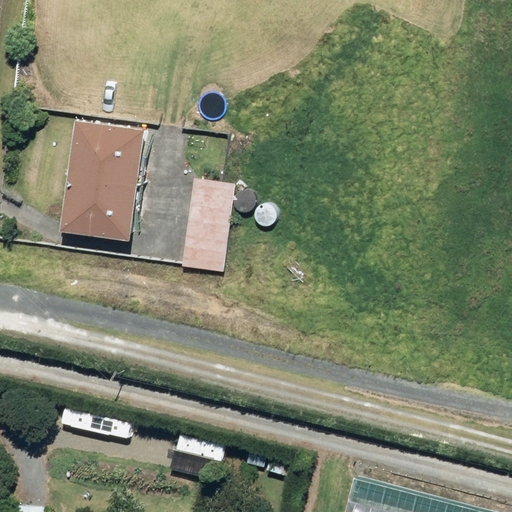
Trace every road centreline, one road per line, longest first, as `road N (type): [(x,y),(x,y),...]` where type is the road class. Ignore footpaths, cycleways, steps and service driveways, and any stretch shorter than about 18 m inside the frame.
road 1 (unknown): [(0,341),(511,488)]
road 2 (unknown): [(0,268),(511,412)]
